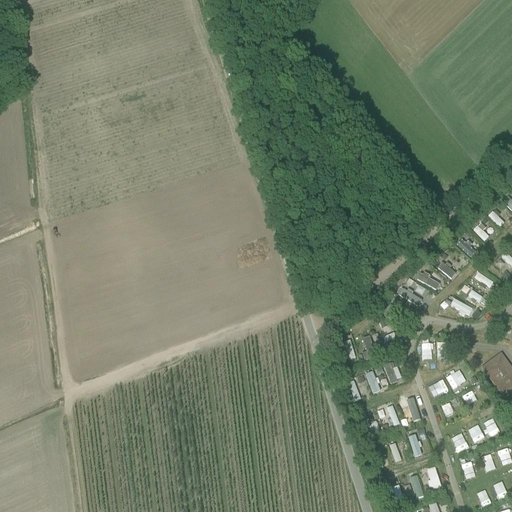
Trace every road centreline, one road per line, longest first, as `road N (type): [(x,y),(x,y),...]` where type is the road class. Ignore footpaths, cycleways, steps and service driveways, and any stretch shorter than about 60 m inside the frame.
road 1 (unclassified): [(366,511),(203,0)]
road 2 (track): [(311,337),(511,152)]
